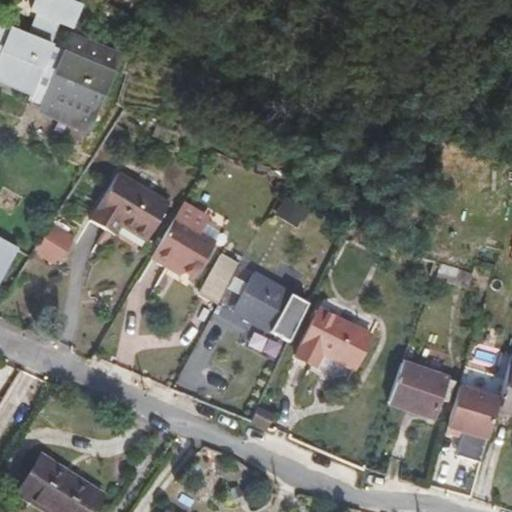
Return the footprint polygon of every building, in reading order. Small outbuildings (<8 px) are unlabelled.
[(0,76),(34,91),(31,99),(42,103),(43,107),(90,126),(122,54),(71,33),(64,49),(52,44),(62,21),(72,25),(82,0),(35,0),(32,9),(38,11),(28,34),(0,23),(0,76)] [(225,85),(202,72),(194,86),(216,99),(225,85)] [(170,203),(120,173),(95,214),(91,221),(116,235),(121,227),(147,241),(170,203)] [(303,194),(293,214),(305,220),(315,201),(303,194)] [(194,279),(216,243),(201,233),(210,217),(185,202),(176,217),(150,259),(170,271),(174,267),(194,279)] [(371,246),(378,235),(352,220),(345,233),(371,246)] [(73,236),(53,224),(34,254),(53,265),(73,236)] [(0,278),(17,248),(0,238),(0,278)] [(221,253),(200,294),(218,304),(220,301),(241,265),(221,253)] [(467,289),(472,272),(440,263),(436,279),(467,289)] [(310,305),(252,272),(232,310),(289,343),(310,305)] [(320,309),(297,356),(347,382),(370,336),(320,309)] [(447,380),(401,363),(388,404),(434,420),(447,380)] [(511,368),(499,410),(511,414),(511,368)] [(488,440),(499,399),(459,385),(445,431),(462,436),(463,432),(488,440)] [(41,456),(15,494),(43,511),(90,511),(102,494),(41,456)]
